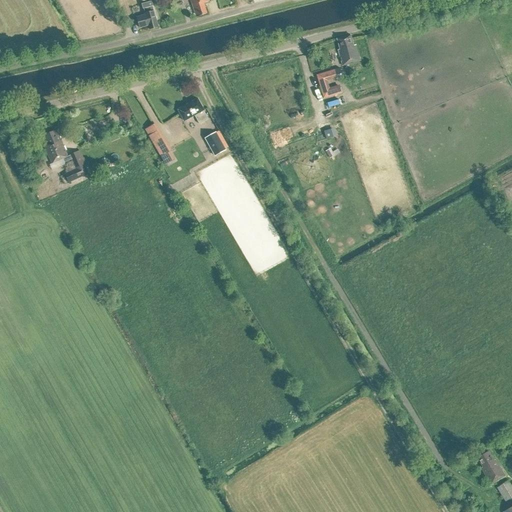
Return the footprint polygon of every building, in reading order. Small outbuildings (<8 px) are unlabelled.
[(209,2),(208,0),(189,0),(195,17),(207,14),(203,4),(209,2)] [(158,27),(154,11),(152,6),(153,6),(152,1),(142,3),(145,14),(143,14),(144,16),(137,18),(140,28),(148,26),(149,30),(158,27)] [(353,46),(351,35),(337,39),(340,50),(338,50),(342,66),(360,61),(355,45),(353,46)] [(334,70),(316,75),(323,99),(342,93),(339,85),(329,88),(327,81),(337,78),(342,77),(339,68),(334,70)] [(208,119),(203,111),(204,110),(197,99),(178,110),(184,121),(195,116),(199,124),(208,119)] [(156,124),(145,130),(149,137),(160,130),(156,124)] [(326,140),(334,137),(331,129),(324,132),(326,140)] [(49,146),(44,147),(52,165),(64,159),(65,163),(72,160),(76,170),(65,175),(69,183),(88,174),(78,152),(70,156),(70,157),(68,157),(56,130),(44,135),(49,146)] [(226,150),(216,132),(204,139),(214,157),(226,150)] [(102,164),(94,167),(97,174),(105,171),(102,164)] [(494,461),(488,451),(477,458),(483,467),(481,468),(491,485),(505,476),(495,460),(494,461)] [(505,502),(511,497),(511,487),(508,481),(497,488),(505,502)]
